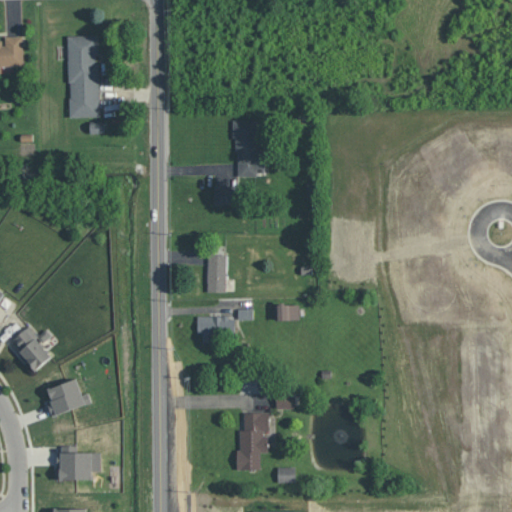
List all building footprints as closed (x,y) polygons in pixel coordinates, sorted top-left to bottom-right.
[(23,35),(4,36),(5,38),(0,38),(0,72),(9,72),(9,65),(24,65),(23,35)] [(99,35),(69,35),(70,117),(100,116),(99,35)] [(258,148),(258,120),(237,120),(235,179),(265,179),(266,149),(258,148)] [(215,204),(237,204),(237,185),(215,185),(215,204)] [(227,254),(208,253),(208,291),(226,291),(227,254)] [(275,304),(276,320),(300,319),(300,303),(275,304)] [(198,316),(198,333),(203,333),(203,338),(236,337),(235,315),(198,316)] [(52,355),(36,370),(21,349),(22,348),(14,339),(30,325),(39,336),(37,337),(52,355)] [(88,391),(92,401),(54,415),(48,400),(52,399),(48,388),(77,378),(83,394),(88,391)] [(276,407),(295,408),(295,390),(277,389),(276,407)] [(239,469),(261,468),(261,452),(269,452),(269,433),(270,433),(269,411),(244,412),(245,429),(238,429),(239,469)] [(92,452),(92,478),(61,478),(60,468),(61,468),(62,464),(57,464),(57,450),(62,450),(62,444),(78,444),(78,451),(92,452)] [(279,466),(279,482),(296,482),(296,466),(279,466)]
